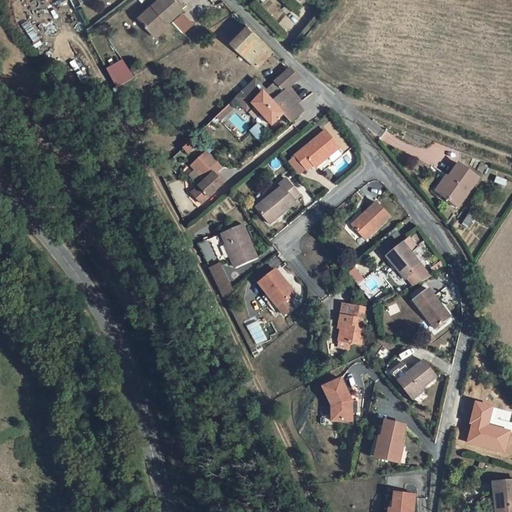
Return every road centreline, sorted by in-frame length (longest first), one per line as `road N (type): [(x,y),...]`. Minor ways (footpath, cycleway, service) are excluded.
road 1 (tertiary): [(170,511),(141,402),(98,307),(0,183)]
road 2 (residential): [(433,511),(467,327),(447,260),(378,165)]
road 3 (residential): [(378,165),(321,91),(225,0)]
road 4 (residential): [(320,293),(287,241),(378,165)]
